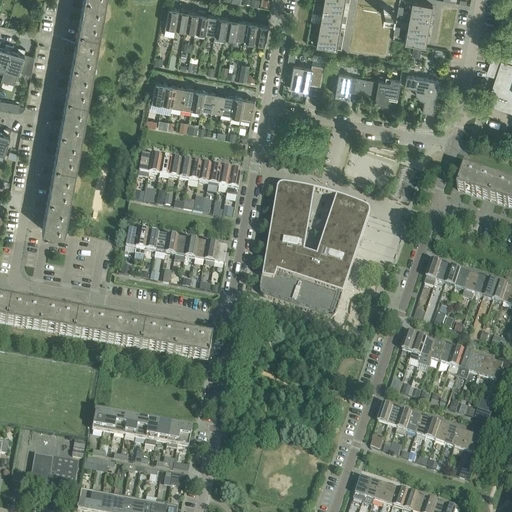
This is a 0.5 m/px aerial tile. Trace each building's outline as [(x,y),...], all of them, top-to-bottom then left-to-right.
[(83,0),(78,29),(99,32),(105,0),(83,0)] [(343,8),(344,2),(349,2),(349,0),(323,0),(323,5),(343,8)] [(430,15),(432,5),(411,1),(410,12),(430,15)] [(346,19),(347,15),(342,15),(343,8),(323,5),(321,15),(346,19)] [(169,8),(164,31),(174,33),(175,27),(179,9),(169,8)] [(189,11),(179,9),(175,27),(185,29),(189,11)] [(185,29),(195,30),(198,13),(189,11),(185,29)] [(428,26),(430,15),(410,12),(408,22),(428,26)] [(208,15),(198,13),(195,30),(205,32),(208,15)] [(205,32),(215,34),(218,16),(208,15),(205,32)] [(340,28),(341,22),(345,23),(346,19),(321,15),(319,25),(340,28)] [(228,18),(218,16),(215,34),(225,36),(228,18)] [(234,42),(234,37),(238,20),(228,18),(225,36),(224,40),(234,42)] [(247,22),(238,20),(234,37),(244,39),(247,22)] [(253,45),(254,41),(257,23),(247,22),(244,39),(243,43),(253,45)] [(427,36),(428,26),(408,22),(406,32),(427,36)] [(268,25),(257,23),(254,41),(264,43),(268,25)] [(342,39),(343,35),(338,35),(340,28),(319,25),(317,35),(342,39)] [(78,29),(72,62),(93,66),(99,32),(78,29)] [(425,46),(427,36),(406,32),(404,42),(425,46)] [(336,49),(337,42),(342,43),(342,39),(317,35),(316,45),(336,49)] [(0,65),(5,67),(11,50),(13,46),(7,44),(5,49),(0,46),(0,65)] [(5,67),(1,79),(15,83),(25,50),(20,48),(18,53),(11,50),(5,67)] [(290,50),(288,61),(294,63),(296,51),(290,50)] [(511,57),(498,53),(491,72),(497,74),(496,78),(487,104),(497,107),(511,112),(511,57)] [(72,62),(66,96),(87,100),(93,66),(72,62)] [(289,87),(295,88),(307,90),(308,84),(320,86),(324,67),(312,65),(311,68),(293,65),(289,87)] [(348,91),(359,93),(362,79),(350,77),(351,75),(338,73),(334,95),(347,97),(348,91)] [(438,80),(406,75),(404,85),(415,87),(415,89),(415,91),(416,93),(416,95),(415,96),(416,96),(417,96),(418,97),(420,98),(422,99),(423,100),(422,110),(432,112),(438,80)] [(378,81),(362,79),(359,93),(375,96),(374,102),(387,105),(387,104),(386,104),(387,99),(396,100),(401,77),(400,77),(400,79),(385,77),(385,81),(378,80),(378,81)] [(161,106),(165,84),(155,82),(151,104),(161,106)] [(171,107),(175,86),(165,84),(161,106),(171,107)] [(181,109),(185,87),(175,86),(171,107),(181,109)] [(191,111),(195,89),(185,87),(181,109),(191,111)] [(201,109),(205,91),(195,89),(191,111),(201,113),(201,109)] [(214,93),(205,91),(201,109),(211,110),(214,93)] [(224,95),(214,93),(211,110),(221,112),(224,95)] [(234,96),(224,95),(221,112),(231,114),(234,96)] [(66,96),(60,129),(81,133),(87,100),(66,96)] [(240,120),(244,98),(234,96),(231,114),(230,118),(240,120)] [(254,100),(244,98),(240,120),(250,122),(254,100)] [(188,126),(189,122),(181,121),(180,132),(200,133),(200,126),(188,126)] [(227,139),(229,130),(216,127),(214,136),(227,139)] [(4,133),(0,131),(0,157),(2,158),(11,130),(5,128),(4,133)] [(75,167),(81,133),(60,129),(54,163),(75,167)] [(142,157),(137,180),(148,182),(149,176),(152,159),(142,157)] [(162,161),(152,159),(149,176),(158,178),(162,161)] [(171,162),(162,161),(158,178),(168,180),(171,162)] [(181,164),(171,162),(168,180),(178,182),(181,164)] [(54,163),(48,196),(69,200),(75,167),(54,163)] [(191,166),(181,164),(178,182),(188,183),(191,166)] [(201,168),(191,166),(188,183),(198,185),(201,168)] [(211,169),(201,168),(198,185),(208,187),(211,169)] [(221,171),(211,169),(208,187),(217,189),(221,171)] [(217,189),(227,190),(231,173),(221,171),(217,189)] [(497,182),(465,171),(458,191),(490,202),(497,182)] [(241,175),(231,173),(227,190),(226,196),(236,198),(241,175)] [(511,209),(511,187),(497,182),(490,202),(511,209)] [(282,187),(281,187),(280,187),(279,188),(278,188),(277,189),(277,190),(276,191),(276,192),(259,290),(259,291),(259,292),(260,293),(260,294),(261,295),(261,296),(262,297),(263,298),(264,298),(327,319),(328,320),(329,320),(330,320),(331,320),(331,319),(333,319),(333,318),(334,317),(335,316),(336,315),(368,217),(369,216),(369,215),(369,214),(368,213),(368,212),(368,211),(367,211),(366,210),(365,210),(358,207),(350,204),(343,201),(335,199),(315,258),(303,254),(314,193),(298,189),(282,187)] [(146,189),(146,193),(136,192),(136,202),(155,203),(156,190),(146,189)] [(171,207),(174,197),(160,193),(158,204),(171,207)] [(42,230),(63,233),(69,200),(48,196),(42,230)] [(135,251),(138,234),(128,232),(125,249),(135,251)] [(138,234),(135,251),(134,256),(144,258),(145,253),(148,235),(138,234)] [(148,235),(145,253),(155,254),(158,237),(148,235)] [(168,239),(158,237),(155,254),(165,256),(168,239)] [(168,239),(165,256),(174,258),(178,241),(168,239)] [(188,242),(178,241),(174,258),(184,260),(188,242)] [(188,242),(184,260),(194,262),(198,244),(188,242)] [(207,246),(198,244),(194,262),(204,263),(207,246)] [(204,263),(214,265),(217,248),(207,246),(204,263)] [(227,249),(217,248),(214,265),(224,267),(227,249)] [(434,289),(436,283),(442,266),(432,263),(425,286),(434,289)] [(122,275),(130,276),(132,267),(123,266),(122,275)] [(451,269),(442,266),(436,283),(446,286),(451,269)] [(446,286),(455,289),(461,273),(451,269),(446,286)] [(471,276),(461,273),(455,289),(465,293),(471,276)] [(472,302),(474,296),(480,279),(471,276),(465,293),(463,298),(472,302)] [(490,282),(480,279),(474,296),(484,299),(490,282)] [(484,299),(493,302),(499,285),(490,282),(484,299)] [(509,289),(499,285),(493,302),(503,305),(509,289)] [(503,305),(511,308),(511,289),(509,289),(503,305)] [(0,324),(6,325),(9,304),(0,302),(0,324)] [(43,311),(9,304),(6,325),(39,332),(43,311)] [(417,310),(415,318),(425,320),(427,312),(417,310)] [(39,332),(73,338),(77,317),(43,311),(39,332)] [(439,313),(435,324),(444,327),(447,316),(439,313)] [(110,323),(77,317),(73,338),(106,344),(110,323)] [(106,344),(140,350),(144,329),(110,323),(106,344)] [(177,335),(144,329),(140,350),(173,356),(177,335)] [(211,341),(177,335),(173,356),(207,362),(211,341)] [(412,355),(418,338),(408,335),(402,352),(412,355)] [(493,345),(507,348),(509,339),(495,336),(493,345)] [(427,341),(418,338),(412,355),(410,361),(420,364),(421,358),(427,341)] [(437,345),(427,341),(421,358),(431,362),(437,345)] [(446,348),(437,345),(431,362),(441,365),(446,348)] [(456,351),(446,348),(441,365),(450,368),(456,351)] [(466,354),(456,351),(450,368),(460,371),(466,354)] [(475,357),(466,354),(460,371),(469,374),(475,357)] [(484,361),(475,357),(469,374),(479,378),(484,361)] [(494,364),(484,361),(479,378),(488,381),(494,364)] [(503,367),(494,364),(488,381),(498,384),(503,367)] [(394,380),(391,390),(399,393),(403,383),(394,380)] [(420,399),(422,390),(405,387),(403,396),(420,399)] [(462,403),(459,413),(474,418),(476,411),(469,408),(470,405),(462,403)] [(384,407),(378,424),(388,427),(393,410),(384,407)] [(393,410),(388,427),(397,430),(403,413),(393,410)] [(397,430),(396,435),(405,438),(407,433),(413,416),(403,413),(397,430)] [(95,414),(91,432),(103,434),(106,415),(95,414)] [(106,415),(103,434),(113,436),(116,417),(106,415)] [(413,416),(407,433),(417,437),(422,420),(413,416)] [(116,417),(113,436),(124,438),(127,419),(116,417)] [(127,419),(124,438),(134,440),(138,421),(127,419)] [(422,420),(417,437),(426,440),(432,423),(422,420)] [(138,421),(134,440),(145,442),(148,423),(138,421)] [(145,442),(144,447),(155,449),(156,444),(159,425),(148,423),(145,442)] [(432,423),(426,440),(436,443),(441,426),(432,423)] [(159,425),(156,444),(166,446),(170,427),(159,425)] [(441,426),(436,443),(445,446),(451,429),(441,426)] [(166,446),(166,449),(176,451),(177,448),(180,429),(170,427),(166,446)] [(180,429),(177,448),(188,450),(188,449),(192,449),(194,439),(190,439),(191,431),(180,429)] [(451,429),(445,446),(454,449),(460,432),(451,429)] [(460,432),(454,449),(464,453),(470,436),(460,432)] [(470,436),(464,453),(474,456),(479,439),(470,436)] [(0,456),(0,455),(7,456),(9,444),(0,442),(0,456)] [(34,456),(29,483),(52,488),(54,480),(74,483),(78,463),(34,456)] [(188,474),(189,468),(174,465),(172,472),(188,474)] [(460,478),(467,480),(470,469),(463,467),(460,478)] [(186,484),(187,478),(172,475),(171,480),(171,482),(186,484)] [(354,496),(352,501),(362,504),(362,503),(369,482),(359,479),(354,496)] [(362,503),(362,504),(372,507),(373,502),(379,485),(369,482),(362,503)] [(379,485),(373,502),(383,505),(388,488),(379,485)] [(388,488),(383,505),(392,508),(398,492),(388,488)] [(398,492),(392,508),(402,511),(407,495),(398,492)] [(80,494),(77,511),(88,511),(91,496),(80,494)] [(407,495),(402,511),(403,511),(412,511),(417,498),(407,495)] [(91,496),(88,511),(99,511),(102,498),(91,496)] [(113,500),(110,511),(121,511),(124,498),(113,496),(113,500)] [(102,498),(99,511),(110,511),(113,500),(102,498)] [(124,498),(121,511),(132,511),(134,504),(135,500),(124,498)] [(417,498),(412,511),(423,511),(427,501),(417,498)] [(427,501),(423,511),(433,511),(436,504),(427,501)] [(155,507),(154,511),(165,511),(166,509),(167,506),(167,504),(156,503),(155,507)]
